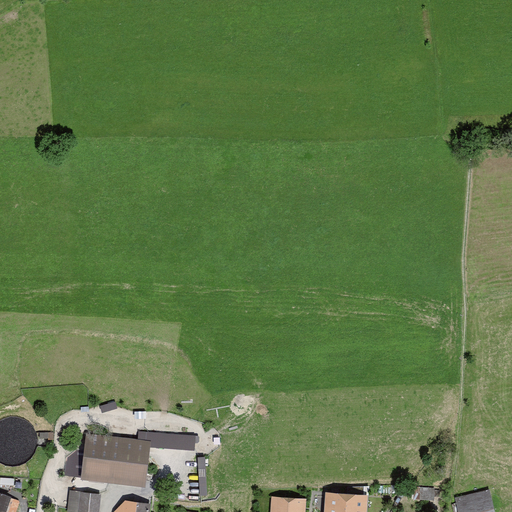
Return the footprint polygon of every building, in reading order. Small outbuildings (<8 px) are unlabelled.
[(153,442),(89,432),(82,479),(146,488),(153,442)] [(3,478),(3,485),(17,486),(18,479),(3,478)] [(437,501),(438,488),(415,487),(414,500),(437,501)] [(497,511),(492,490),(457,498),(460,511),(497,511)] [(0,511),(6,511),(11,498),(0,493),(0,511)] [(100,511),(103,496),(82,493),(79,511),(100,511)] [(326,511),(343,511),(345,495),(328,494),(326,511)] [(343,511),(368,511),(369,497),(345,495),(343,511)] [(304,511),(305,499),(274,496),(273,511),(304,511)] [(150,511),(152,504),(128,501),(117,511),(150,511)]
